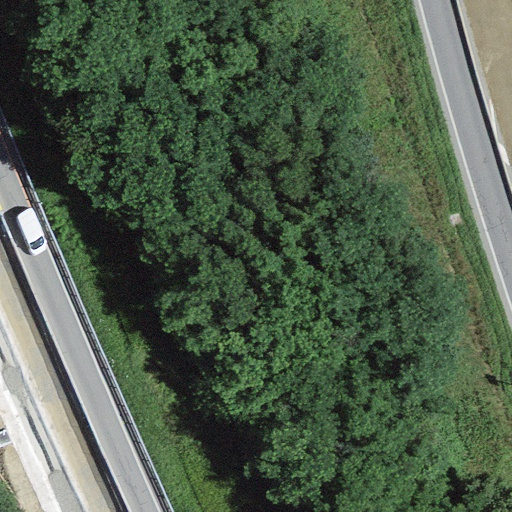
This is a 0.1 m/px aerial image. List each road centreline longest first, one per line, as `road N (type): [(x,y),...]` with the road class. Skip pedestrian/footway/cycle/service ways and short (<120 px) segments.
road 1 (motorway): [(0,228),(120,511)]
road 2 (motorway): [(511,207),(453,0)]
